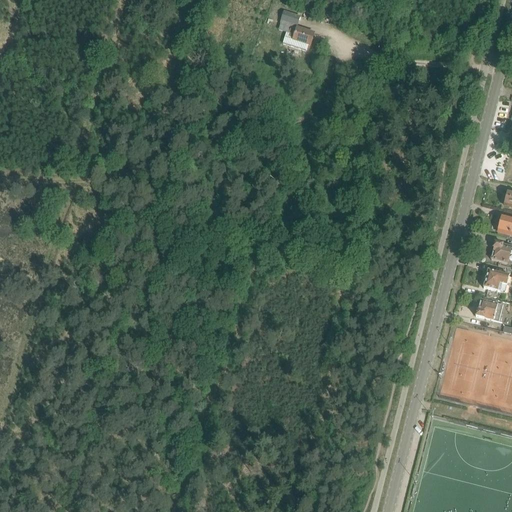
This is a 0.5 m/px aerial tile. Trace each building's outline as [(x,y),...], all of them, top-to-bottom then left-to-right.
[(310,46),(314,35),(291,27),(289,33),(295,35),(293,41),(310,46)] [(511,235),(511,220),(501,218),(499,225),(498,225),(497,228),(498,230),(498,232),(511,235)] [(494,250),(493,253),(492,253),(492,254),(491,255),(491,256),(491,257),(491,258),(491,259),(491,260),(491,261),(511,266),(511,265),(511,248),(494,244),(493,249),(494,250)] [(484,289),(504,295),(509,277),(488,272),(488,274),(485,274),(484,279),(486,281),(484,289)] [(481,301),(480,302),(480,303),(479,304),(479,305),(478,306),(478,307),(478,308),(478,309),(478,312),(477,312),(476,318),(498,323),(503,306),(481,301)]
